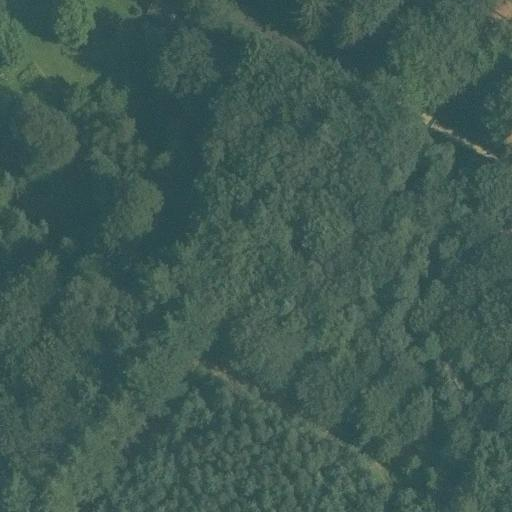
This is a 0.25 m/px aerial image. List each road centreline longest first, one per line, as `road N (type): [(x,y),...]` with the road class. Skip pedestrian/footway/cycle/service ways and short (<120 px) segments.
road 1 (track): [(200,305),(43,511)]
road 2 (track): [(511,182),(363,93)]
